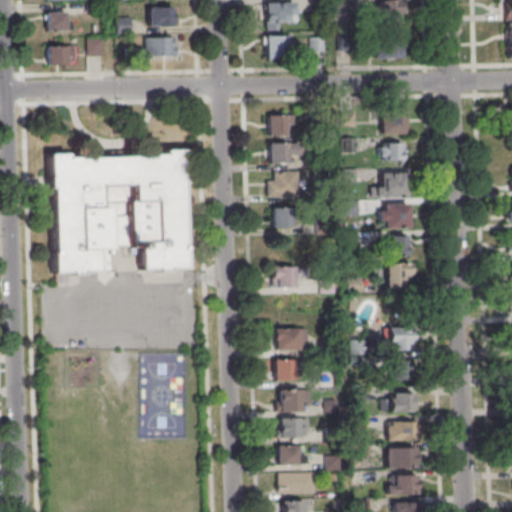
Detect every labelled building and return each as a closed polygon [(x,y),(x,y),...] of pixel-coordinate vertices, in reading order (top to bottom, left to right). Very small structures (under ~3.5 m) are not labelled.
[(376,0),(376,20),(401,20),(401,0),(376,0)] [(511,0),(502,0),(502,13),(511,12),(511,0)] [(292,1),(264,1),(264,29),(274,29),(274,21),(292,21),(292,1)] [(175,25),(175,6),(146,6),(146,25),(175,25)] [(64,11),(42,11),(42,30),(64,30),(64,11)] [(262,58),(287,58),(287,35),(262,35),(262,58)] [(99,55),(99,36),(85,36),(85,55),(99,55)] [(174,36),(143,36),(143,55),(174,55),(174,36)] [(401,58),(401,39),(373,39),(373,58),(401,58)] [(73,63),(73,45),(42,45),(42,63),(73,63)] [(380,133),(404,133),(404,110),(380,110),(380,133)] [(291,114),(265,114),(265,135),(284,135),(285,123),(291,123),(291,114)] [(288,162),(288,153),(299,153),(299,141),(267,141),(267,162),(288,162)] [(401,141),(377,141),(377,160),(401,160),(401,141)] [(181,268),(180,153),(46,154),(47,272),(108,272),(108,246),(134,246),(134,269),(181,268)] [(295,172),(265,172),(265,196),(295,196),(295,172)] [(404,172),(376,172),(376,196),(404,196),(404,172)] [(407,228),(407,203),(377,203),(377,228),(407,228)] [(270,227),(290,227),(290,207),(270,207),(270,227)] [(405,256),(405,236),(382,236),(382,256),(405,256)] [(384,287),(409,287),(409,262),(384,262),(384,287)] [(270,287),(292,287),(292,265),(270,265),(270,287)] [(383,326),(383,348),(410,348),(410,326),(383,326)] [(270,328),(270,349),(297,349),(297,328),(270,328)] [(387,380),(410,380),(410,358),(387,358),(387,380)] [(274,376),(286,376),(286,360),(273,360),(274,376)] [(299,389),(275,389),(275,410),(299,410),(299,389)] [(410,391),(387,391),(387,411),(410,411),(410,391)] [(304,416),(276,417),(276,436),(304,436),(304,416)] [(384,439),(411,439),(411,419),(384,419),(384,439)] [(302,445),(274,445),(274,464),(302,464),(302,445)] [(383,446),(383,466),(413,466),(413,446),(383,446)] [(324,468),(336,468),(336,455),(324,455),(324,468)] [(312,471),(275,471),(275,492),(312,492),(312,471)] [(415,493),(415,474),(385,474),(385,493),(415,493)] [(280,500),(279,511),(301,511),(301,500),(280,500)] [(415,511),(415,501),(391,501),(391,511),(415,511)]
